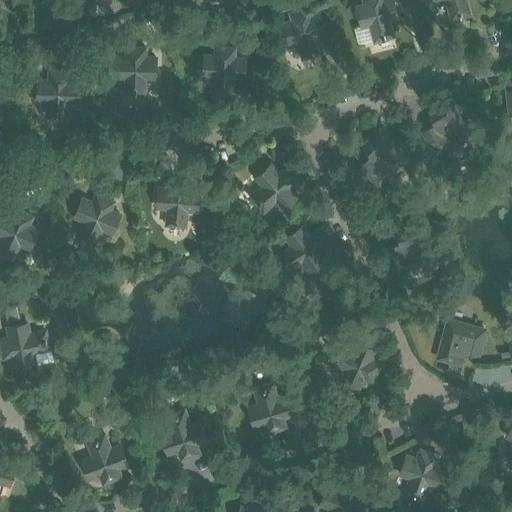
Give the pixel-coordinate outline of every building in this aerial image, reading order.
[(364,0),(365,4),(355,7),(361,28),(371,25),(376,41),(395,35),(391,19),(401,17),(396,0),(364,0)] [(434,0),(436,6),(446,4),(450,19),(470,14),(466,0),(434,0)] [(292,22),(282,25),(288,46),(298,43),(302,59),(321,53),(317,38),(327,35),(322,14),(311,17),(309,6),(289,12),(292,22)] [(211,48),(200,48),(200,70),(211,70),(211,87),(231,87),(231,70),(242,70),(242,49),(231,48),(231,38),(211,38),(211,48)] [(123,53),(113,53),(113,75),(123,75),(124,91),(144,91),(144,75),(154,75),(154,53),(144,53),(144,42),(123,42),(123,53)] [(47,76),(37,76),(37,97),(47,97),(47,114),(67,114),(67,97),(78,97),(78,76),(67,76),(67,65),(47,65),(47,76)] [(438,151),(473,131),(453,97),(431,109),(439,122),(426,130),(438,151)] [(378,182),(408,155),(381,125),(362,142),(372,153),(361,163),(378,182)] [(277,169),(270,161),(254,176),(260,183),(248,194),(261,209),(274,199),(281,207),(297,192),(290,184),(298,177),(285,162),(277,169)] [(167,186),(157,185),(155,207),(165,208),(164,224),(184,226),(185,209),(196,210),(198,189),(187,188),(188,177),(168,176),(167,186)] [(91,202),(82,198),(74,218),(83,222),(77,237),(96,245),(102,230),(112,233),(120,213),(110,209),(114,199),(95,192),(91,202)] [(7,218),(0,216),(0,238),(1,239),(0,243),(0,255),(16,260),(21,245),(31,247),(37,227),(27,224),(30,213),(10,208),(7,218)] [(392,269),(431,258),(421,220),(396,226),(400,241),(386,244),(392,269)] [(329,244),(317,225),(309,230),(304,222),(283,236),(288,245),(276,253),(288,271),(302,262),(307,271),(328,258),(322,249),(329,244)] [(489,327),(450,317),(440,355),(464,362),(468,347),(482,351),(489,327)] [(12,355),(14,365),(35,361),(33,351),(49,348),(45,328),(29,331),(27,321),(6,325),(8,335),(0,336),(0,350),(1,357),(12,355)] [(372,359),(376,350),(356,341),(352,350),(337,343),(329,362),(344,369),(339,378),(359,387),(363,378),(373,382),(382,364),(372,359)] [(280,416),(289,413),(283,392),(273,395),(268,380),(249,386),(254,401),(244,404),(250,425),(260,422),(263,432),(283,426),(280,416)] [(193,443),(203,440),(196,419),(186,422),(181,407),(162,413),(167,429),(157,432),(164,453),(174,449),(178,459),(197,453),(193,443)] [(115,466),(125,463),(117,442),(107,446),(102,431),(83,438),(88,453),(79,457),(86,477),(96,474),(100,483),(119,476),(115,466)] [(418,456),(408,453),(402,474),(411,477),(406,493),(425,499),(431,484),(441,487),(447,466),(437,463),(441,453),(422,446),(418,456)] [(0,480),(7,483),(13,462),(3,459),(6,449),(0,447),(0,480)] [(337,486),(328,482),(320,502),(329,506),(327,511),(360,511),(366,497),(356,493),(360,483),(341,476),(337,486)] [(249,505),(239,503),(236,511),(273,511),(268,511),(271,501),(252,495),(249,505)]
